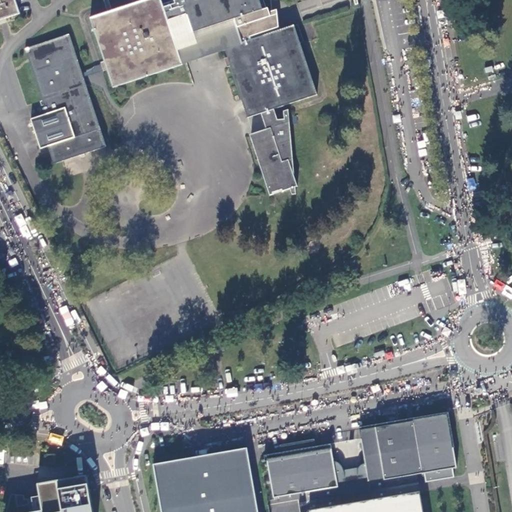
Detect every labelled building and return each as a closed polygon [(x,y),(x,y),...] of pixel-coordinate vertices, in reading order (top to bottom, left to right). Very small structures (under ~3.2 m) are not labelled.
[(14,0),(0,0),(0,19),(19,13),(14,0)] [(272,16),(269,7),(263,9),(260,0),(182,0),(182,1),(184,7),(165,13),(163,7),(162,4),(160,0),(142,0),(90,17),(106,64),(107,68),(113,87),(182,64),(176,45),(168,21),(187,14),(193,32),(234,19),(242,42),(225,48),(225,49),(248,117),(266,111),(271,127),(254,132),(255,135),(253,136),(256,139),(257,143),(256,145),(259,148),(260,152),(259,154),(262,157),(263,161),(262,163),(264,165),(266,168),(264,171),(268,174),(269,177),(267,179),(270,181),(271,184),(267,185),(271,195),(298,185),(289,158),(285,119),(278,119),(274,109),(320,93),(295,24),(278,30),(277,30),(270,32),(269,30),(272,29),(268,17),(272,16)] [(173,0),(175,3),(163,7),(165,13),(184,7),(182,1),(182,0),(173,0)] [(196,39),(176,45),(182,64),(225,49),(225,48),(242,42),(234,19),(193,32),(196,39)] [(81,73),(68,34),(25,50),(45,114),(31,119),(40,148),(47,146),(54,163),(106,147),(82,77),(81,73)] [(82,77),(107,68),(106,64),(81,73),(82,77)] [(456,465),(446,410),(357,425),(366,478),(362,479),(361,474),(342,477),(342,482),(337,483),(330,441),(315,443),(313,436),(279,442),(280,450),(263,452),(264,459),(268,459),(273,496),(305,491),(306,502),(298,503),(299,511),(421,511),(415,472),(421,471),(423,480),(453,475),(451,466),(456,465)] [(160,511),(252,511),(241,448),(153,465),(160,511)] [(56,455),(47,455),(47,464),(55,464),(56,455)] [(95,511),(87,474),(41,482),(45,511),(95,511)]
